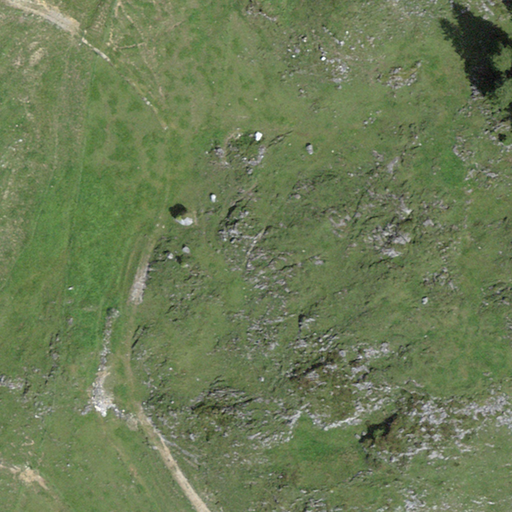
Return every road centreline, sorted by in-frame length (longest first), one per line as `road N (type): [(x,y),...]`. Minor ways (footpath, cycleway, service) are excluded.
road 1 (track): [(134,290),(179,175),(168,128),(107,52),(73,27),(8,0)]
road 2 (track): [(134,290),(125,373),(204,511)]
